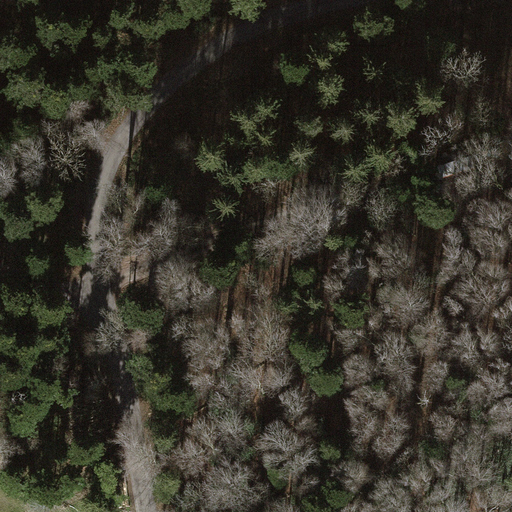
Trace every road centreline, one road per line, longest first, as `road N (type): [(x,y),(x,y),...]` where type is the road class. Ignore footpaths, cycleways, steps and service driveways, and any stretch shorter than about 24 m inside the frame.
road 1 (unclassified): [(102,310),(106,194),(141,106),(211,44),(332,0)]
road 2 (unclassified): [(102,310),(143,511)]
